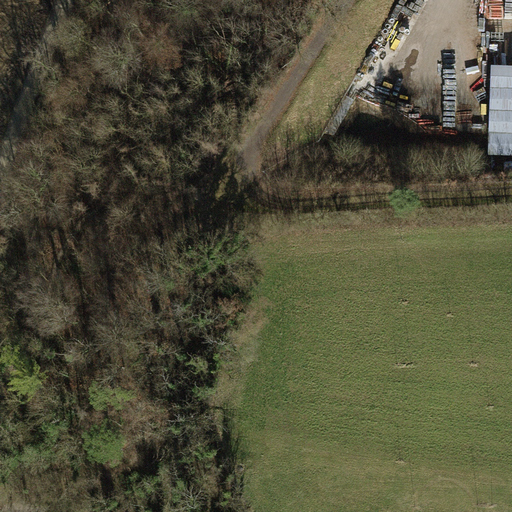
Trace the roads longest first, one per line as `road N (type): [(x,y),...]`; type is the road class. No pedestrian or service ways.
road 1 (track): [(353,0),(224,187),(216,208),(225,231),(511,218)]
road 2 (track): [(67,0),(6,151),(0,192)]
